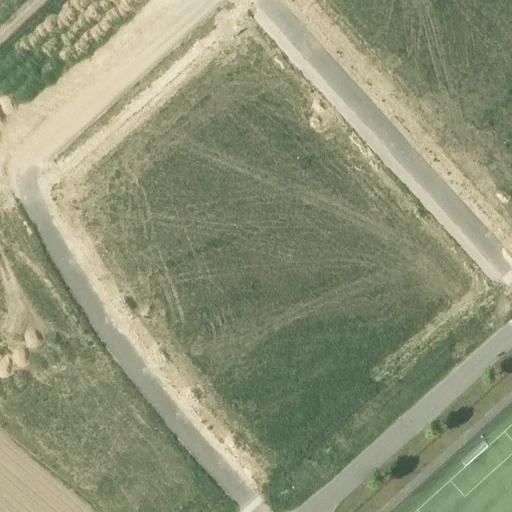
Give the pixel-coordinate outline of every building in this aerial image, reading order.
[(309,0),(331,24),(350,7),(343,0),(309,0)] [(449,2),(446,0),(439,0),(434,4),(440,10),(449,2)] [(472,28),(478,23),(470,14),(464,19),(472,28)] [(466,34),(472,28),(464,19),(458,25),(466,34)] [(486,32),(478,23),(472,28),(480,37),(486,32)] [(240,28),(210,56),(233,85),(264,57),(240,28)] [(474,43),(480,37),(472,28),(466,34),(474,43)] [(388,46),(394,52),(403,44),(397,38),(388,46)] [(394,52),(388,46),(379,54),(385,60),(394,52)] [(380,80),(397,99),(430,70),(413,51),(380,80)] [(430,70),(397,99),(414,119),(446,89),(430,70)] [(248,103),(266,123),(297,94),(280,75),(248,103)] [(297,94),(266,123),(283,142),(315,114),(297,94)] [(459,104),(427,133),(444,152),(476,123),(459,104)] [(461,171),(493,143),(476,123),(444,152),(461,171)] [(295,156),(312,175),(344,147),(327,128),(295,156)] [(361,166),(344,147),(312,175),(329,194),(361,166)] [(488,157),(494,163),(503,155),(497,149),(488,157)] [(206,158),(214,167),(220,162),(212,153),(206,158)] [(494,163),(488,157),(479,165),(485,171),(494,163)] [(228,171),(220,162),(214,167),(222,176),(228,171)] [(374,181),(342,209),(359,228),(391,200),(374,181)] [(391,200),(359,228),(376,247),(408,219),(391,200)] [(511,200),(498,213),(511,229),(511,200)] [(261,219),(267,214),(259,205),(253,210),(261,219)] [(275,223),(267,214),(261,219),(269,228),(275,223)] [(401,244),(406,250),(415,242),(409,236),(401,244)] [(406,250),(401,244),(392,252),(397,259),(406,250)] [(308,272),(314,266),(306,257),(300,263),(308,272)] [(445,261),(427,276),(455,308),(472,292),(445,261)] [(363,271),(368,277),(377,269),(372,263),(363,271)] [(322,275),(314,266),(308,272),(316,281),(322,275)] [(359,285),(368,277),(363,271),(354,279),(359,285)] [(409,292),(437,324),(455,308),(427,276),(409,292)] [(437,324),(409,292),(391,308),(419,339),(437,324)] [(401,355),(419,339),(391,308),(373,324),(401,355)]
